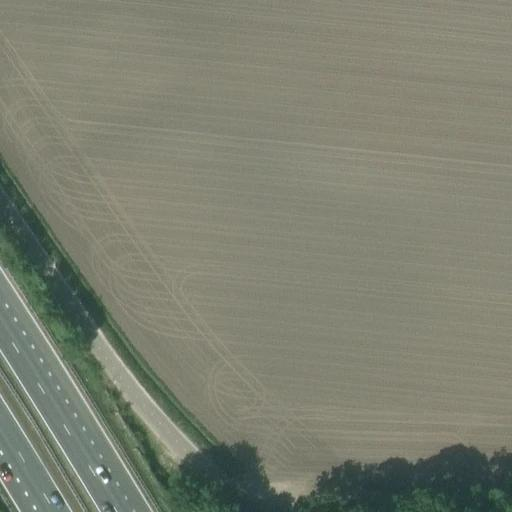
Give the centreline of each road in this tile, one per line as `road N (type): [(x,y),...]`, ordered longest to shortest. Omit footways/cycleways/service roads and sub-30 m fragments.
road 1 (unclassified): [(252,511),(133,390),(0,210)]
road 2 (motorway): [(112,511),(0,328)]
road 3 (track): [(410,511),(236,498)]
